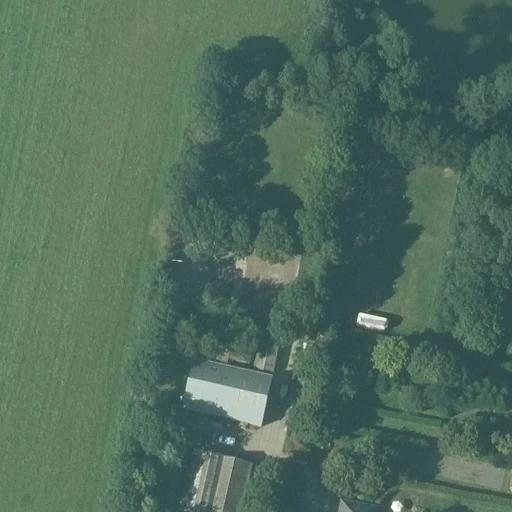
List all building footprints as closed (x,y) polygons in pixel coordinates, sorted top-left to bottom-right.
[(346,232),(335,230),(332,244),(343,247),(346,232)] [(385,322),(357,315),(354,327),(383,333),(385,322)] [(212,336),(205,366),(189,363),(179,410),(258,428),(268,380),(225,370),(227,361),(249,366),(254,344),(232,338),(231,340),(212,336)] [(279,342),(262,338),(254,371),(272,375),(279,342)] [(416,359),(405,357),(402,368),(414,371),(416,359)] [(191,454),(178,511),(239,511),(249,467),(191,454)] [(300,472),(288,470),(285,486),(298,488),(300,472)] [(176,511),(180,494),(167,491),(162,511),(176,511)] [(339,503),(337,511),(372,511),(373,510),(339,503)]
